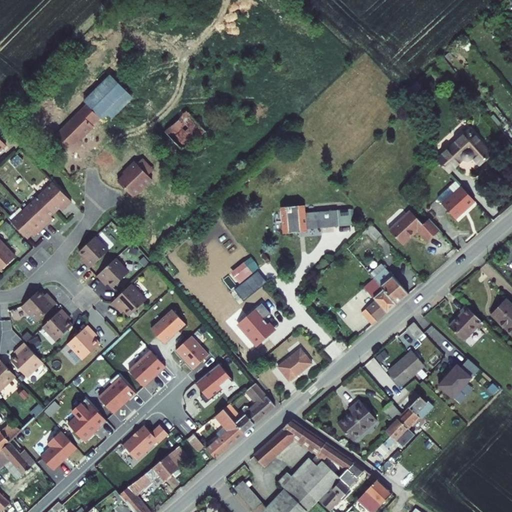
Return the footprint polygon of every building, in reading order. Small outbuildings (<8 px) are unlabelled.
[(115,83),(98,99),(120,121),(136,105),(115,83)] [(88,109),(90,112),(102,124),(109,131),(120,121),(98,99),(88,109)] [(190,109),(169,129),(190,150),(211,130),(190,109)] [(59,142),(72,156),(83,146),(97,133),(95,131),(102,124),(90,112),(59,142)] [(491,156),(470,131),(437,160),(449,173),(471,154),(481,165),(491,156)] [(83,146),(72,156),(75,160),(86,149),(83,146)] [(142,156),(136,162),(147,173),(153,168),(142,156)] [(129,168),(117,180),(131,195),(150,177),(147,173),(136,162),(133,158),(126,165),(129,168)] [(72,201),(55,183),(40,197),(55,212),(60,207),(63,210),(72,201)] [(458,219),(477,201),(462,186),(453,194),(444,203),(458,219)] [(439,198),(444,203),(453,194),(449,188),(439,198)] [(40,197),(27,210),(43,228),(53,219),(50,216),(55,212),(40,197)] [(307,209),(307,202),(281,204),(283,232),(309,230),(308,227),(338,225),(337,207),(307,209)] [(43,228),(27,210),(13,223),(27,239),(32,234),(35,237),(43,228)] [(441,230),(430,219),(423,226),(410,212),(390,231),(404,246),(419,232),(428,242),(441,230)] [(373,223),(367,229),(375,239),(382,233),(373,223)] [(108,249),(95,234),(77,251),(82,256),(85,258),(82,261),(89,267),(108,249)] [(2,244),(0,245),(0,268),(13,256),(2,244)] [(239,282),(259,268),(251,256),(231,271),(239,282)] [(129,272),(115,257),(96,275),(102,282),(104,280),(107,282),(112,288),(129,272)] [(397,304),(408,294),(380,263),(369,274),(374,280),(397,304)] [(243,301),(266,282),(257,271),(234,289),(243,301)] [(397,304),(374,280),(360,292),(372,305),(378,312),(376,314),(380,319),(397,304)] [(120,306),(123,309),(128,315),(143,300),(128,285),(110,302),(117,309),(120,306)] [(55,303),(48,295),(45,297),(42,294),(37,288),(20,305),(35,321),(55,303)] [(495,318),(511,334),(511,302),(495,318)] [(165,340),(179,327),(181,329),(188,322),(173,305),(151,325),(165,340)] [(378,312),(372,305),(364,312),(374,324),(380,319),(376,314),(378,312)] [(487,323),(469,306),(463,312),(465,315),(452,328),(466,341),(479,327),(481,329),(487,323)] [(61,308),(41,326),(54,340),(71,325),(66,319),(63,316),(66,313),(61,308)] [(364,312),(361,314),(372,326),(374,324),(364,312)] [(418,322),(411,328),(420,339),(428,333),(422,326),(418,322)] [(92,332),(86,325),(67,343),(81,358),(98,343),(93,338),(90,334),(92,332)] [(195,366),(211,351),(193,332),(177,347),(195,366)] [(24,344),(17,351),(19,353),(16,356),(10,362),(25,378),(42,363),(24,344)] [(412,348),(389,370),(403,384),(426,362),(412,348)] [(129,369),(144,385),(153,377),(152,376),(156,372),(157,373),(166,365),(151,349),(129,369)] [(453,350),(448,360),(462,368),(468,357),(453,350)] [(311,366),(299,352),(272,376),(279,385),(285,379),(290,385),(311,366)] [(0,391),(15,377),(0,361),(0,391)] [(264,361),(260,364),(265,371),(269,367),(264,361)] [(219,362),(195,382),(204,392),(200,395),(207,402),(234,379),(219,362)] [(98,396),(113,412),(124,402),(123,402),(128,397),(130,399),(137,393),(118,373),(110,381),(112,383),(98,396)] [(7,397),(20,384),(15,379),(2,391),(7,397)] [(260,405),(247,417),(254,426),(275,407),(255,384),(247,390),(260,405)] [(402,415),(413,426),(435,405),(423,394),(405,412),(402,415)] [(75,414),(67,422),(80,436),(88,428),(91,432),(98,426),(99,427),(107,420),(85,397),(71,410),(75,414)] [(386,407),(397,420),(402,415),(405,412),(393,400),(386,407)] [(380,422),(363,402),(352,411),(355,415),(342,426),(356,442),(380,422)] [(222,411),(243,436),(254,426),(247,417),(242,421),(229,405),(222,411)] [(213,462),(243,436),(222,411),(213,419),(222,429),(225,432),(218,439),(204,451),(213,462)] [(388,429),(391,433),(399,441),(413,426),(402,415),(397,420),(388,429)] [(321,452),(328,441),(293,417),(283,426),(284,428),(255,453),(265,465),(296,438),(318,452),(315,456),(323,461),(327,456),(321,452)] [(31,440),(41,438),(37,420),(27,423),(31,440)] [(0,448),(7,441),(13,436),(15,434),(20,429),(12,421),(0,431),(0,448)] [(125,447),(140,462),(160,442),(162,444),(171,436),(161,426),(153,434),(146,427),(140,433),(141,433),(136,438),(135,437),(125,447)] [(49,446),(39,455),(52,469),(76,447),(60,429),(46,442),(49,446)] [(222,429),(214,435),(218,439),(225,432),(222,429)] [(392,449),(397,442),(389,436),(384,443),(392,449)] [(192,438),(186,443),(196,454),(202,449),(192,438)] [(7,441),(0,448),(0,509),(1,510),(10,502),(0,492),(0,461),(4,457),(23,475),(35,462),(30,456),(26,460),(19,453),(7,441)] [(321,452),(327,456),(342,465),(348,470),(356,461),(328,441),(321,452)] [(23,449),(19,453),(26,460),(30,456),(23,449)] [(176,451),(167,459),(154,470),(130,490),(137,499),(151,483),(157,490),(187,464),(176,451)] [(287,471),(278,480),(282,485),(307,511),(309,511),(317,503),(301,485),(318,467),(309,458),(291,476),(287,471)] [(337,473),(323,461),(318,467),(301,485),(317,503),(320,500),(342,477),(337,473)] [(350,484),(366,467),(356,461),(348,470),(342,477),(320,500),(332,511),(354,487),(350,484)] [(241,478),(235,483),(257,511),(307,511),(282,485),(261,504),(241,478)] [(375,511),(392,492),(377,478),(367,489),(375,497),(367,506),(373,511),(375,511)] [(147,511),(137,499),(130,490),(120,499),(131,511),(147,511)] [(116,493),(97,510),(99,511),(104,511),(120,499),(116,493)] [(1,510),(2,511),(20,511),(26,506),(16,497),(10,502),(1,510)]
